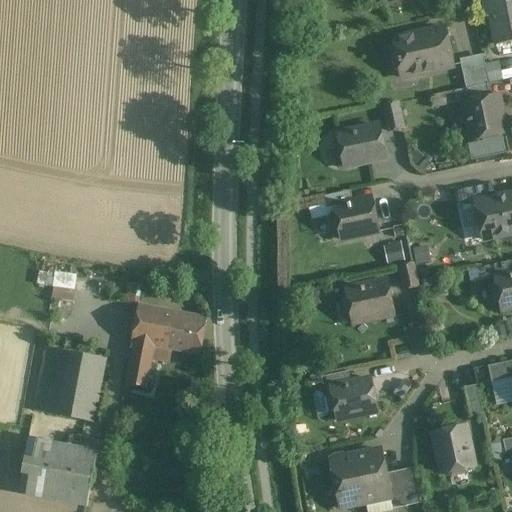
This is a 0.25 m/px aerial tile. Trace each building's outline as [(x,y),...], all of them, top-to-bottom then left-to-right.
[(511,0),(488,0),(492,13),(490,14),(497,46),(511,42),(511,0)] [(445,29),(393,40),(401,79),(453,68),(445,29)] [(484,59),(460,64),(466,89),(489,85),(484,59)] [(500,60),(488,62),(491,81),(503,79),(500,60)] [(466,89),(454,92),(457,104),(462,103),(462,102),(492,96),(489,85),(466,89)] [(492,96),(462,102),(462,103),(471,142),(506,135),(498,95),(492,96)] [(398,104),(384,107),(389,132),(403,129),(398,104)] [(378,127),(338,135),(339,141),(335,145),(338,160),(344,162),(345,168),(385,159),(378,127)] [(492,184),(456,192),(460,207),(475,203),(475,202),(495,198),(492,184)] [(351,192),(323,197),(326,210),(333,208),(353,203),(351,192)] [(511,194),(495,198),(475,202),(475,203),(484,241),(511,235),(511,194)] [(353,203),(333,208),(334,214),(330,217),(333,233),(338,235),(340,240),(380,232),(373,199),(353,203)] [(386,242),(387,263),(404,262),(403,241),(386,242)] [(430,245),(416,247),(418,264),(432,263),(430,245)] [(511,261),(479,269),(482,281),(495,279),(494,278),(511,274),(511,261)] [(413,264),(399,267),(404,291),(418,288),(413,264)] [(54,268),(53,299),(76,299),(76,268),(54,268)] [(511,274),(494,278),(495,279),(496,284),(492,287),(495,303),(500,305),(502,311),(511,308),(511,274)] [(386,282),(346,291),(347,297),(343,300),(347,316),(352,318),(353,323),(393,315),(386,282)] [(207,319),(139,306),(132,343),(135,344),(154,347),(199,356),(207,319)] [(154,347),(135,344),(127,385),(146,389),(154,347)] [(46,348),(34,412),(50,415),(62,351),(46,348)] [(107,360),(62,351),(50,415),(94,424),(107,360)] [(511,361),(488,367),(491,384),(511,379),(511,361)] [(380,414),(372,375),(329,384),(337,423),(380,414)] [(469,414),(482,413),(479,384),(465,386),(469,414)] [(465,427),(430,435),(439,479),(475,471),(465,427)] [(511,439),(503,441),(505,454),(511,452),(511,439)] [(98,452),(36,440),(26,496),(87,508),(98,452)] [(381,451),(355,456),(365,503),(390,498),(391,498),(386,475),(381,451)] [(355,456),(330,462),(340,509),(365,503),(355,456)] [(413,469),(400,472),(407,507),(421,504),(413,469)] [(400,472),(386,475),(391,498),(390,498),(392,510),(407,507),(400,472)]
